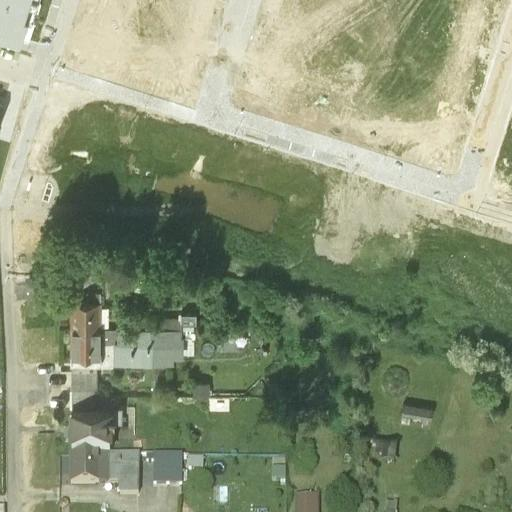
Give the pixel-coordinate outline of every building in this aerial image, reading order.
[(0,0),(0,27),(21,34),(31,0),(0,0)] [(99,299),(71,299),(71,325),(99,325),(99,299)] [(99,325),(71,325),(71,362),(99,362),(99,345),(103,345),(103,340),(113,340),(113,355),(120,355),(120,354),(134,354),(134,358),(172,358),(172,333),(159,333),(159,325),(99,325)] [(193,325),(179,325),(179,333),(193,333),(193,325)] [(71,393),(93,393),(93,386),(97,386),(97,371),(71,371),(71,393)] [(71,406),(93,406),(93,393),(71,393),(71,406)] [(93,406),(71,406),(71,437),(65,437),(65,446),(71,446),(71,460),(109,460),(109,449),(114,449),(114,433),(109,433),(109,420),(119,420),(119,406),(93,406)] [(197,432),(185,432),(184,445),(197,445),(197,432)] [(109,460),(71,460),(71,488),(119,488),(119,498),(137,498),(137,460),(109,460)] [(181,460),(153,460),(153,489),(181,489),(181,460)] [(298,511),(320,511),(320,496),(298,496),(298,511)]
